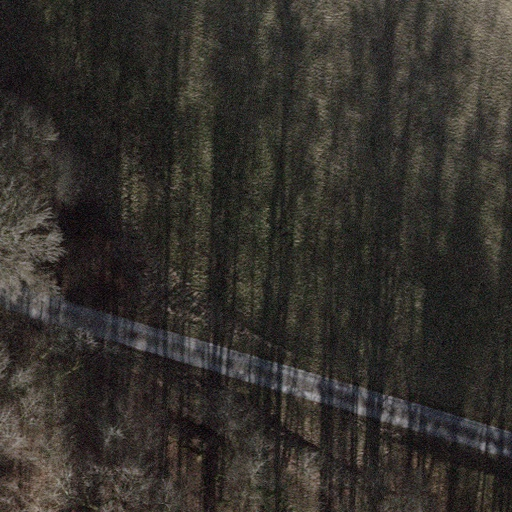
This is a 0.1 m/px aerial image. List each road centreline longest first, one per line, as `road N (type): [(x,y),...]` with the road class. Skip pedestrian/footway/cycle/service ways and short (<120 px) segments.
road 1 (track): [(511,453),(0,296)]
road 2 (track): [(192,511),(135,390),(17,302)]
road 3 (track): [(135,390),(354,511)]
